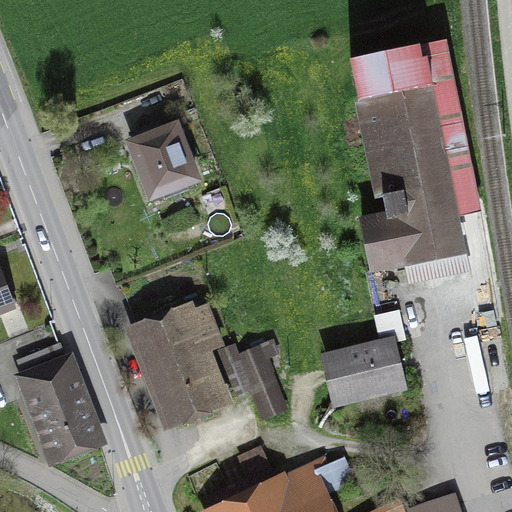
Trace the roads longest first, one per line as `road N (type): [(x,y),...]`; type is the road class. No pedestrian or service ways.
road 1 (secondary): [(0,106),(148,511)]
road 2 (track): [(137,476),(205,447),(258,437),(482,459)]
